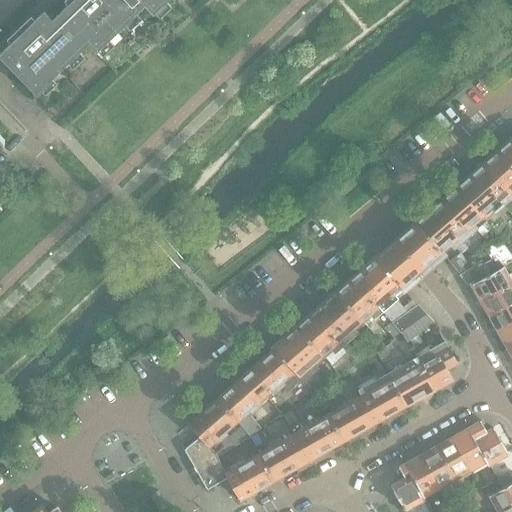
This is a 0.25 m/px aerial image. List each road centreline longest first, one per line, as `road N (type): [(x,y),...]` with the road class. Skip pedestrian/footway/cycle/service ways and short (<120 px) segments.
road 1 (residential): [(371,213),(127,404)]
road 2 (residential): [(371,213),(457,312),(497,382)]
road 3 (residential): [(497,382),(335,474)]
road 4 (residential): [(511,91),(371,213)]
road 5 (residential): [(188,511),(127,404)]
